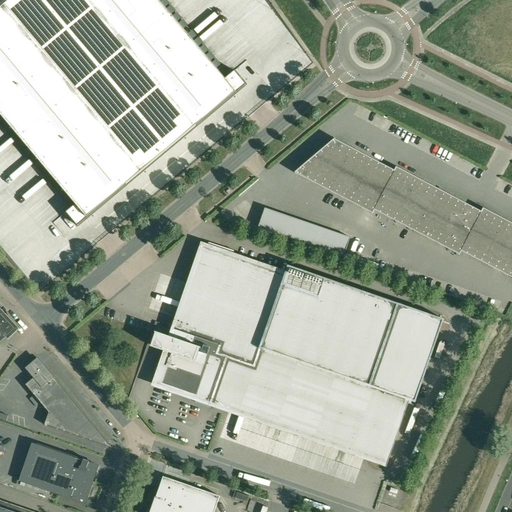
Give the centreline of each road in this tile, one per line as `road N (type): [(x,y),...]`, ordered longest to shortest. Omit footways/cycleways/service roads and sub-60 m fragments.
road 1 (unclassified): [(41,322),(347,66)]
road 2 (unclassified): [(135,438),(348,511)]
road 3 (unknown): [(171,0),(153,30),(67,107)]
road 4 (unclassified): [(135,438),(41,322)]
road 5 (tertiary): [(393,62),(511,119)]
